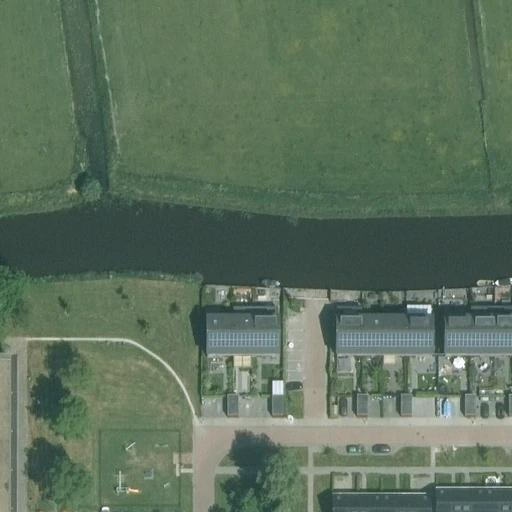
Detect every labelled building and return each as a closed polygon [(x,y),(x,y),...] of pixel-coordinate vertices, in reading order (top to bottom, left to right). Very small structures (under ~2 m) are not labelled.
[(511,322),(492,323),(492,359),(511,358),(511,322)] [(230,359),(230,323),(206,323),(206,359),(230,359)] [(253,359),(253,323),(230,323),(230,359),(253,359)] [(277,359),(277,323),(253,323),(253,359),(277,359)] [(360,323),(336,323),(336,359),(360,359),(360,323)] [(360,359),(383,359),(383,323),(360,323),(360,359)] [(407,323),(383,323),(383,359),(407,359),(407,323)] [(407,323),(407,359),(431,359),(431,323),(407,323)] [(468,323),(444,323),(444,359),(468,359),(468,323)] [(468,359),(492,359),(492,323),(468,323),(468,359)] [(0,511),(14,511),(15,379),(0,378),(0,511)] [(238,398),(227,398),(227,408),(238,408),(238,398)] [(271,418),(282,418),(282,398),(271,398),(271,418)] [(367,398),(356,398),(356,408),(367,408),(367,398)] [(411,398),(400,398),(400,408),(411,408),(411,398)] [(475,398),(464,398),(464,408),(475,408),(475,398)] [(238,408),(227,408),(227,418),(238,418),(238,408)] [(367,408),(356,408),(356,418),(367,419),(367,408)] [(411,408),(400,408),(400,418),(411,419),(411,408)] [(475,408),(464,408),(464,418),(475,418),(475,408)] [(434,492),(434,511),(459,511),(459,492),(434,492)] [(459,492),(459,511),(483,511),(484,492),(459,492)] [(484,492),(483,511),(507,511),(508,492),(484,492)] [(331,498),(331,511),(355,511),(356,498),(331,498)] [(356,498),(355,511),(380,511),(380,498),(356,498)] [(380,498),(380,511),(404,511),(405,498),(380,498)] [(405,498),(404,511),(429,511),(430,498),(405,498)]
